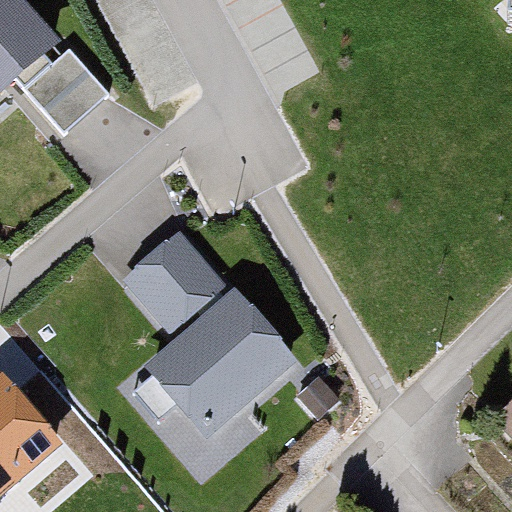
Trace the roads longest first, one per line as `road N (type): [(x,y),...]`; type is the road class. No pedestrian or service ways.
road 1 (residential): [(192,0),(244,97),(0,295)]
road 2 (residential): [(308,511),(511,311)]
